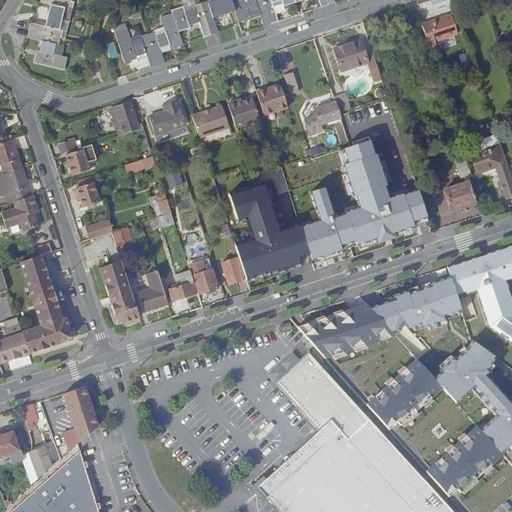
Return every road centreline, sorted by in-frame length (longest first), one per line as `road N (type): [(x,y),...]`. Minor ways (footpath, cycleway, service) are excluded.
road 1 (secondary): [(511,227),(107,361)]
road 2 (residential): [(373,0),(356,13),(82,103),(20,87)]
road 3 (residential): [(20,87),(107,361)]
road 4 (residential): [(167,511),(149,490),(107,361)]
